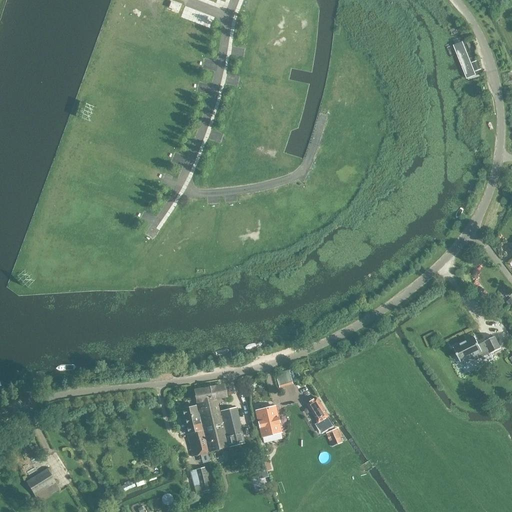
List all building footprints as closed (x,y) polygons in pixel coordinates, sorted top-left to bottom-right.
[(463,41),(454,44),(467,77),(468,76),(476,74),(463,41)] [(477,60),(472,62),(475,72),(481,70),(477,60)] [(473,330),(466,334),(468,337),(453,345),(475,334),(473,330)] [(452,347),(459,362),(472,355),(474,360),(489,353),(499,349),(493,337),(484,341),(484,342),(477,345),(473,337),(452,347)] [(275,372),(280,386),(294,382),(290,368),(275,372)] [(195,391),(198,406),(209,452),(227,447),(225,439),(226,438),(228,447),(245,443),(236,408),(220,412),(220,413),(222,416),(220,417),(216,398),(224,396),(223,386),(195,391)] [(317,397),(306,404),(318,423),(329,416),(317,397)] [(209,452),(198,406),(180,410),(192,457),(209,452)] [(261,437),(281,433),(275,407),(255,412),(252,413),(258,437),(261,437)] [(337,429),(328,432),(333,444),(341,440),(337,429)] [(307,430),(295,433),(297,439),(308,435),(307,430)] [(259,462),(254,464),(258,479),(267,477),(262,458),(258,459),(259,462)] [(204,467),(193,470),(191,471),(194,486),(200,485),(201,492),(210,490),(204,467)] [(59,489),(55,483),(47,469),(26,482),(34,496),(38,502),(59,489)] [(124,485),(122,486),(124,492),(135,486),(133,481),(130,482),(129,481),(124,483),(124,485)] [(162,499),(162,500),(162,501),(162,502),(163,502),(163,503),(164,504),(165,505),(166,505),(167,505),(168,505),(169,505),(170,505),(171,504),(172,504),(172,503),(172,502),(173,502),(173,501),(173,500),(173,499),(173,498),(173,497),(172,497),(172,496),(171,495),(170,495),(170,494),(169,494),(168,494),(167,494),(166,494),(165,494),(165,495),(164,495),(164,496),(163,496),(163,497),(162,497),(162,498),(162,499)]
